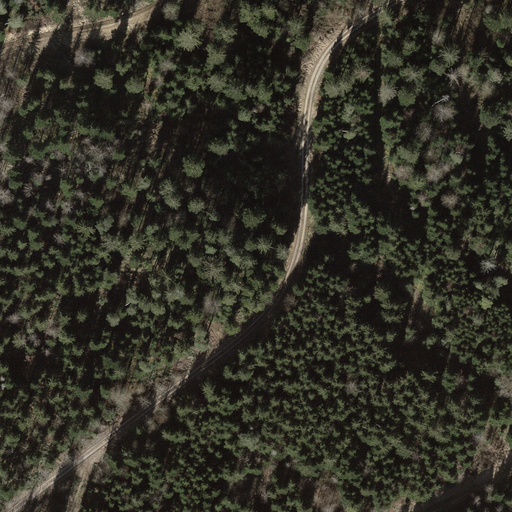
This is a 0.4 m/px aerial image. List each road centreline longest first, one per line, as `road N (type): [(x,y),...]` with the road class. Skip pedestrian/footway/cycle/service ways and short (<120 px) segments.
road 1 (track): [(12,511),(275,305),(300,238),(305,100),(314,68),(331,41),(397,0)]
road 2 (track): [(164,0),(128,18),(0,47)]
